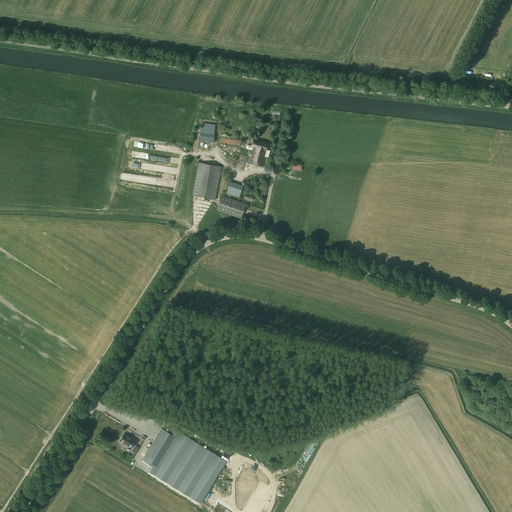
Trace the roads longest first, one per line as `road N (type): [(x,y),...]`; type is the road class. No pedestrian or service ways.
road 1 (unclassified): [(511,326),(480,307),(254,238),(203,245),(163,295)]
road 2 (unknown): [(511,330),(458,305),(231,240)]
road 3 (unclassified): [(22,511),(163,295)]
